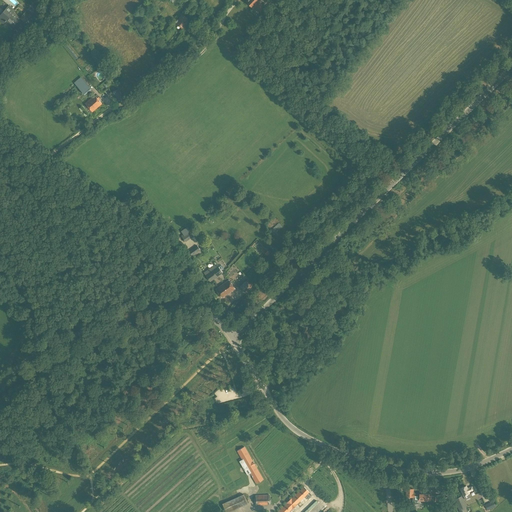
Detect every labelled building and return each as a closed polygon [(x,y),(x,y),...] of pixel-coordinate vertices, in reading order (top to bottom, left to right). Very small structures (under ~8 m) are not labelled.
[(264,8),(258,2),(259,0),(247,0),(246,2),(253,8),(254,6),(260,13),(264,8)] [(13,27),(19,19),(12,13),(14,11),(9,6),(0,15),(0,19),(4,23),(5,21),(6,22),(6,21),(13,27)] [(30,17),(25,12),(20,18),(25,23),(30,17)] [(209,17),(202,13),(199,18),(206,23),(209,17)] [(183,29),(189,20),(182,15),(175,24),(183,29)] [(83,94),(90,88),(82,79),(76,85),(83,94)] [(119,102),(125,98),(118,89),(112,93),(119,102)] [(92,112),(102,104),(95,95),(85,103),(92,112)] [(185,232),(181,235),(185,241),(194,235),(188,227),(184,230),(185,232)] [(192,255),(200,249),(197,245),(189,251),(192,255)] [(224,269),(221,265),(218,267),(217,265),(205,274),(210,281),(222,273),(221,271),(224,269)] [(222,298),(235,288),(229,280),(215,289),(222,298)] [(251,284),(247,280),(245,282),(240,286),(245,290),(251,284)] [(253,462),(250,456),(244,446),(237,450),(233,453),(252,486),(256,484),(263,480),(254,465),(255,465),(253,462)] [(467,489),(466,486),(460,489),(465,500),(470,497),(468,492),(473,490),(472,486),(467,489)] [(308,493),(309,492),(304,487),(292,499),(291,498),(286,503),(277,511),(288,511),(292,508),(292,509),(297,504),(305,496),(308,493)] [(413,488),(406,488),(406,497),(413,497),(413,502),(419,502),(419,500),(431,500),(431,494),(422,494),(422,490),(419,490),(419,494),(413,494),(413,488)] [(226,511),(227,511),(247,503),(243,494),(222,503),(226,511)] [(255,505),(270,505),(271,501),(271,498),(269,495),(255,496),(254,499),(254,502),(255,505)] [(309,506),(316,500),(314,498),(307,504),(309,506)] [(308,511),(318,502),(316,500),(307,509),(305,506),(298,511),(308,511)] [(487,510),(496,507),(493,500),(484,503),(487,510)] [(460,509),(464,507),(464,506),(462,501),(456,504),(458,509),(460,508),(460,509)]
